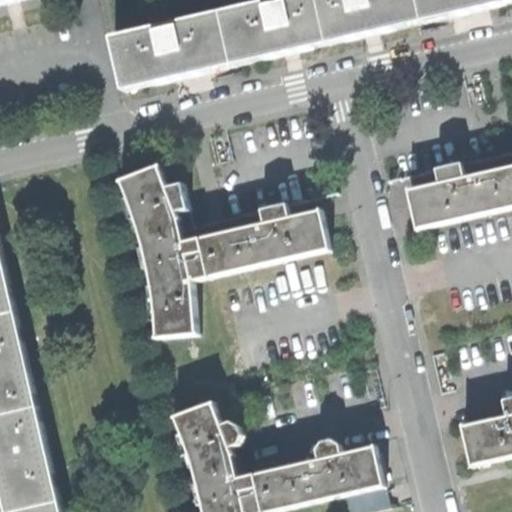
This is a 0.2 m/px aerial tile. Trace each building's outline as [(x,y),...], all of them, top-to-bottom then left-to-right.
[(322,0),(287,0),(226,14),(238,66),(291,54),(332,45),(322,0)] [(422,0),(322,0),(332,45),(379,34),(428,23),(422,0)] [(511,3),(511,0),(422,0),(428,23),(484,10),(511,3)] [(238,66),(226,14),(117,39),(129,91),(180,80),(238,66)] [(442,170),(445,185),(470,179),(467,165),(442,170)] [(162,337),(162,339),(206,336),(205,333),(203,333),(198,283),(192,257),(189,244),(184,223),(186,222),(185,220),(183,220),(181,215),(172,191),(165,171),(167,170),(166,168),(126,182),(127,185),(128,184),(146,234),(158,292),(163,337),(162,337)] [(511,169),(470,179),(445,185),(415,192),(415,190),(412,190),(417,211),(422,233),(425,233),(425,231),(511,210),(511,169)] [(188,186),(172,191),(181,215),(194,211),(188,186)] [(266,212),(269,225),(294,219),(291,206),(266,212)] [(207,253),(214,279),(333,251),(333,253),(335,253),(330,231),(325,210),(323,211),(323,212),(294,219),(269,225),(218,237),(204,240),(207,253)] [(0,317),(20,313),(0,227),(0,317)] [(200,234),(201,241),(204,240),(218,237),(210,231),(200,234)] [(192,257),(207,253),(204,240),(201,241),(189,244),(192,257)] [(198,283),(214,279),(207,253),(192,257),(198,283)] [(0,417),(42,408),(20,313),(0,317),(0,417)] [(250,511),(246,494),(243,480),(238,459),(240,458),(239,456),(238,457),(236,451),(228,428),(220,404),(182,418),(197,463),(206,494),(209,511),(250,511)] [(0,465),(10,511),(22,511),(64,503),(42,408),(0,417),(0,465)] [(511,418),(470,428),(470,426),(467,427),(472,449),(477,470),(479,469),(478,467),(511,459),(511,418)] [(236,425),(228,428),(236,451),(244,448),(247,441),(249,440),(245,429),(244,430),(236,425)] [(320,454),(322,463),(345,457),(342,448),(335,445),(335,443),(324,445),(325,447),(320,454)] [(243,480),(246,494),(262,491),(266,511),(281,511),(386,488),(387,490),(389,490),(384,468),(379,448),(377,448),(377,450),(345,457),(322,463),(280,472),(260,477),(260,475),(257,476),(258,477),(256,477),(243,480)] [(254,467),(256,477),(258,477),(257,476),(260,475),(260,477),(280,472),(278,466),(273,463),(254,467)] [(266,511),(262,491),(246,494),(250,511),(266,511)] [(65,511),(64,503),(22,511),(65,511)]
